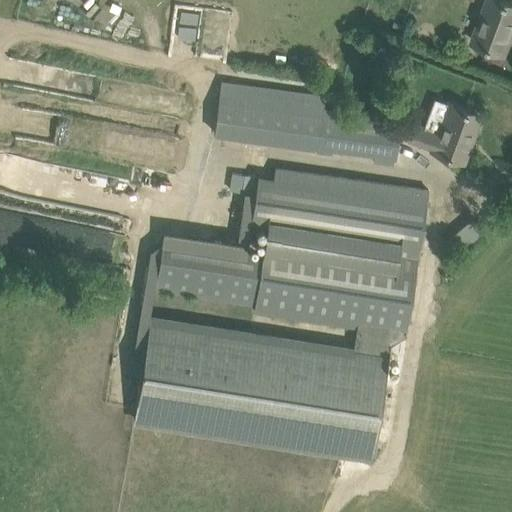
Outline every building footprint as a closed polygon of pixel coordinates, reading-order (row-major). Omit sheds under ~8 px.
[(511,21),(511,2),(504,0),(487,0),(473,40),(504,52),(510,37),(507,36),(511,21)] [(374,59),(386,69),(396,58),(384,48),(374,59)] [(220,93),(214,132),(316,146),(315,152),(332,155),(332,149),(375,155),(394,158),(397,137),(399,125),(400,118),(384,116),(364,113),(323,107),(324,93),(222,79),(220,93)] [(416,121),(408,140),(432,149),(447,154),(463,160),(469,145),(466,144),(477,113),(449,103),(434,97),(423,124),(416,121)] [(428,190),(408,186),(275,165),(274,176),(259,174),(251,220),(266,223),(261,252),(164,235),(155,288),(255,305),(254,310),(394,334),(399,306),(409,307),(428,190)] [(475,217),(456,232),(466,246),(486,231),(475,217)] [(392,353),(354,347),(149,311),(129,417),(373,461),(392,353)]
